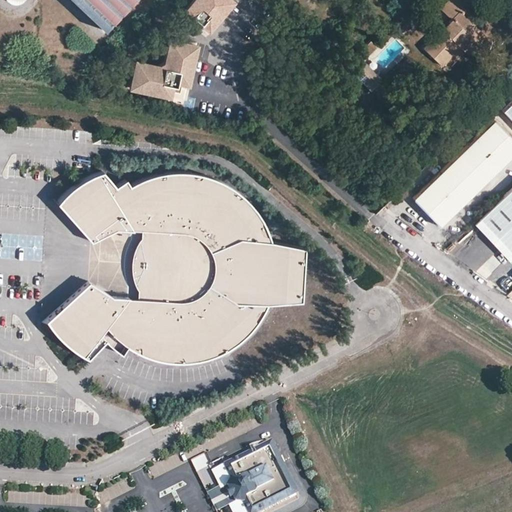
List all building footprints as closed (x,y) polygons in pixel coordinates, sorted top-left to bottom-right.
[(73,0),(103,28),(130,0),(73,0)] [(187,0),(183,5),(207,26),(229,0),(187,0)] [(422,47),(439,64),(459,45),(468,53),(477,43),(468,34),(476,26),(460,11),(464,8),(456,0),(446,0),(440,7),(451,18),(422,47)] [(468,34),(477,43),(485,35),(476,26),(468,34)] [(184,82),(193,43),(166,37),(161,59),(155,63),(132,58),(126,85),(165,93),(167,88),(176,90),(178,81),(184,82)] [(353,71),(371,90),(382,80),(364,61),(353,71)] [(511,98),(501,108),(511,120),(511,98)] [(511,135),(495,117),(413,195),(438,221),(511,152),(511,135)] [(265,216),(251,198),(245,191),(233,183),(216,174),(204,170),(193,168),(178,168),(166,169),(159,170),(146,174),(131,182),(127,175),(117,183),(103,167),(96,170),(80,179),(57,199),(93,239),(118,226),(135,227),(143,227),(143,235),(141,238),(138,243),(135,249),(134,255),(134,260),(134,272),(138,284),(140,288),(140,296),(131,295),(131,294),(114,293),(90,279),(46,318),(54,328),(65,339),(77,349),(89,356),(102,343),(107,338),(115,347),(123,352),(128,344),(133,346),(142,351),(157,356),(173,359),(187,359),(200,357),(218,352),(231,346),(248,333),(259,319),(269,305),(269,300),(273,300),(304,297),(307,244),(281,239),(273,237),(272,232),(265,216)] [(511,184),(478,216),(511,251),(511,184)] [(285,461),(274,440),(228,463),(236,478),(232,484),(235,491),(240,501),(248,501),(253,511),(262,511),(301,492),(290,469),(292,468),(288,460),(285,461)]
